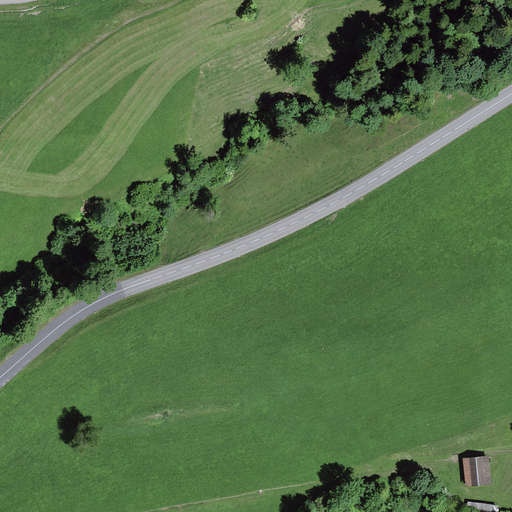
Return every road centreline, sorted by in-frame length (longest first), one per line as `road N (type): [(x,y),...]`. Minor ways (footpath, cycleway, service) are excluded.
road 1 (tertiary): [(0,377),(96,301),(306,217),(511,93)]
road 2 (track): [(0,131),(75,59),(126,23),(180,0)]
road 3 (track): [(511,450),(366,469)]
